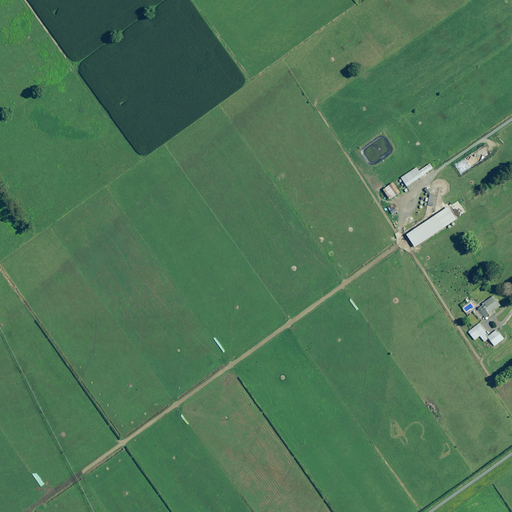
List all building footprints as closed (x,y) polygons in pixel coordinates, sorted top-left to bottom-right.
[(370,166),(368,158),(362,159),(362,158),(358,159),(359,164),(364,163),(364,167),(370,166)] [(411,186),(410,185),(422,176),(433,168),(430,163),(419,171),(417,167),(401,178),(407,186),(408,188),(411,186)] [(400,192),(394,182),(383,190),(390,199),(400,192)] [(457,219),(448,206),(406,234),(415,247),(457,219)] [(412,215),(408,217),(409,218),(406,219),(409,224),(416,220),(412,215)] [(501,306),(493,296),(482,304),(483,305),(479,308),(485,318),(486,319),(487,319),(488,319),(488,318),(489,318),(488,317),(495,312),(494,311),(501,306)] [(476,331),(474,328),(468,332),(475,340),(480,336),(485,342),(488,339),(485,334),(487,333),(481,327),(476,331)] [(495,346),(504,339),(497,329),(494,332),(488,337),(495,346)]
